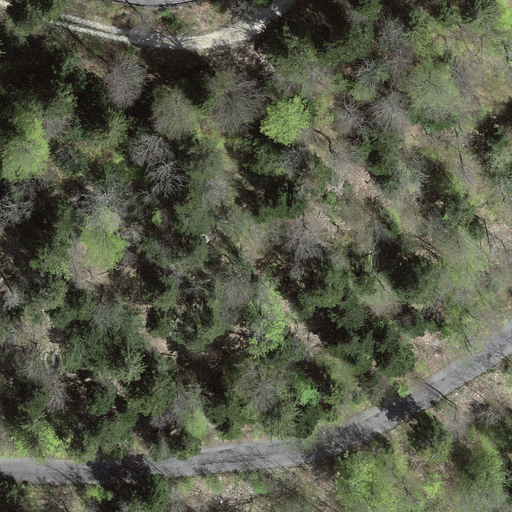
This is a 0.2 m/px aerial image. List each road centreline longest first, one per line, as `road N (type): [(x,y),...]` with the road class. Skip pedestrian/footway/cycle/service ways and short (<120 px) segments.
road 1 (tertiary): [(0,469),(101,472),(354,436),(414,405),(511,334)]
road 2 (track): [(0,5),(97,38),(209,51),(246,33),(278,0)]
